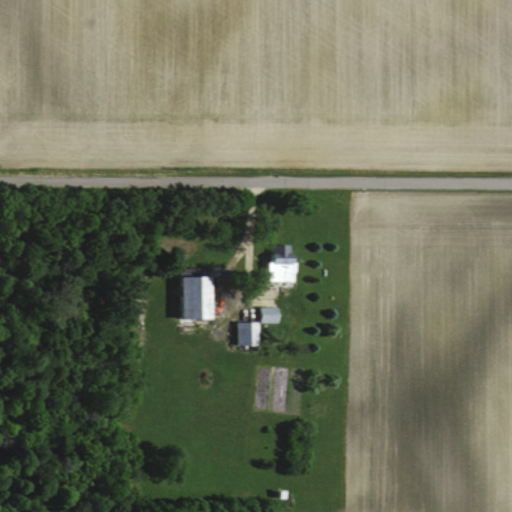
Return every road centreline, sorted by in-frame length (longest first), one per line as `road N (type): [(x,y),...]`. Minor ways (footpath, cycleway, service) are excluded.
road 1 (residential): [(0,180),(511,182)]
road 2 (residential): [(244,181),(249,308)]
